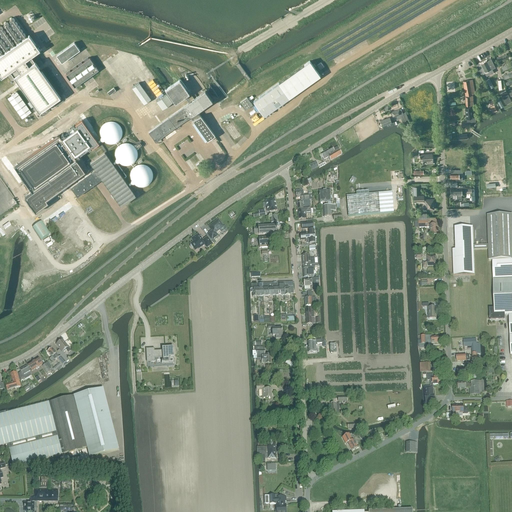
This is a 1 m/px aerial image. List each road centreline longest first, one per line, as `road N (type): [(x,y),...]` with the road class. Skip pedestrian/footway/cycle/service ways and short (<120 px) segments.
road 1 (unclassified): [(55,335),(95,288),(225,180),(410,87)]
road 2 (unclassified): [(448,398),(433,73)]
road 3 (unclassified): [(312,480),(282,169)]
road 4 (tertiary): [(282,169),(180,236),(55,335)]
road 5 (unclassified): [(312,480),(448,398)]
road 6 (tertiary): [(282,169),(410,87)]
